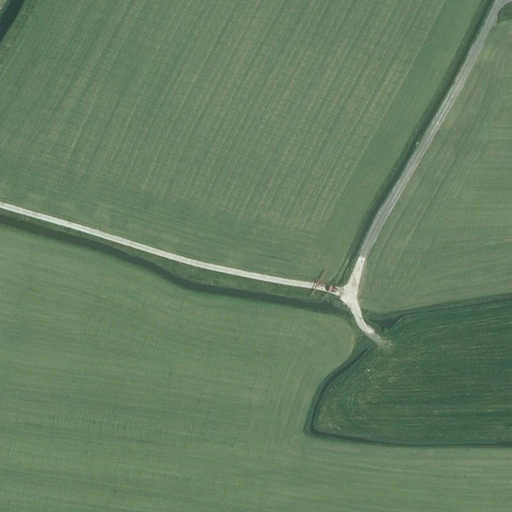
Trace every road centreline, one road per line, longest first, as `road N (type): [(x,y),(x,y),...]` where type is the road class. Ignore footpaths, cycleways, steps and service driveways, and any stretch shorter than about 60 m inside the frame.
road 1 (track): [(388,347),(361,324),(348,294),(189,262),(0,204)]
road 2 (track): [(499,0),(348,294)]
